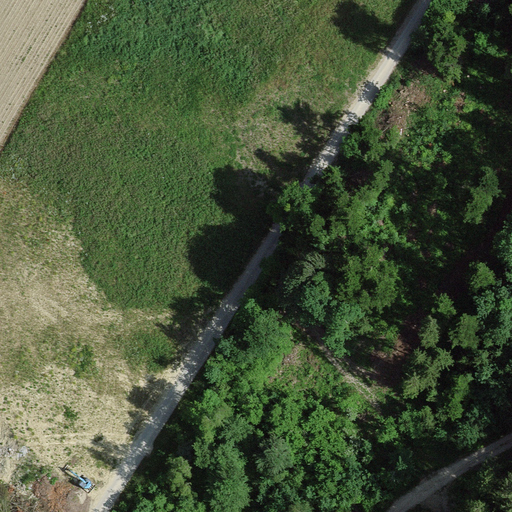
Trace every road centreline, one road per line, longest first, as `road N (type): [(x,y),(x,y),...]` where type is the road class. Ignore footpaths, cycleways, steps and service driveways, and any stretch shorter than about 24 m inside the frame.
road 1 (track): [(429,0),(100,511)]
road 2 (track): [(440,511),(403,431),(317,326),(290,313),(206,346)]
road 3 (track): [(511,437),(394,511)]
